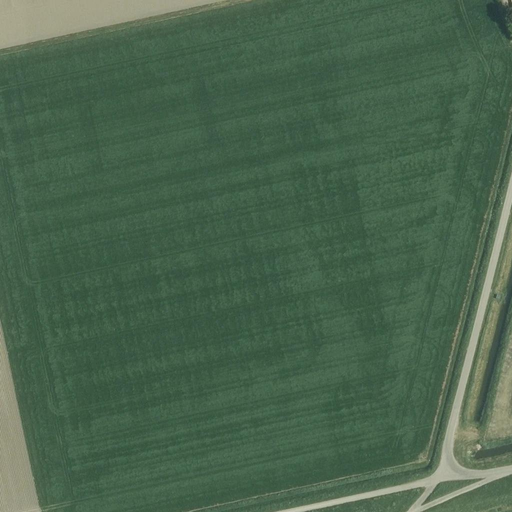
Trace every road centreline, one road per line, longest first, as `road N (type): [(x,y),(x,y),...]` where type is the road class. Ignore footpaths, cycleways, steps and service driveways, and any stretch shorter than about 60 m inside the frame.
road 1 (unclassified): [(438,481),(511,189)]
road 2 (unclassified): [(290,511),(438,481)]
